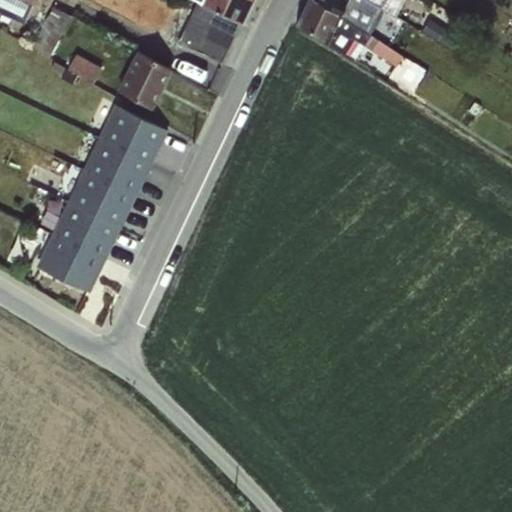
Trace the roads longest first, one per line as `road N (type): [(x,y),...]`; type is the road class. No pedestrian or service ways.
road 1 (residential): [(116,359),(286,0)]
road 2 (unclassified): [(116,359),(196,426),(278,511)]
road 3 (unclassified): [(0,291),(116,359)]
